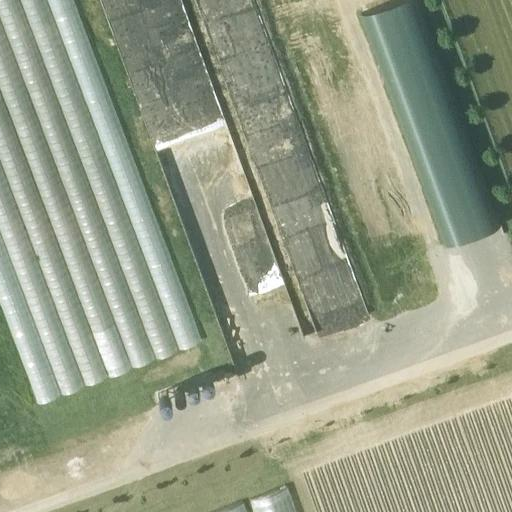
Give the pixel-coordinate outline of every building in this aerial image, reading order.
[(169,0),(105,0),(139,103),(197,85),(169,0)] [(418,0),(395,0),(364,10),(410,156),(417,154),(439,154),(438,61),(418,0)] [(441,161),(441,234),(483,234),(483,175),(453,175),(453,161),(441,161)] [(442,318),(442,345),(452,346),(452,318),(442,318)] [(385,371),(411,359),(401,337),(388,343),(381,328),(368,334),(385,371)] [(295,511),(288,487),(250,498),(254,511),(295,511)] [(247,511),(245,503),(210,511),(247,511)]
